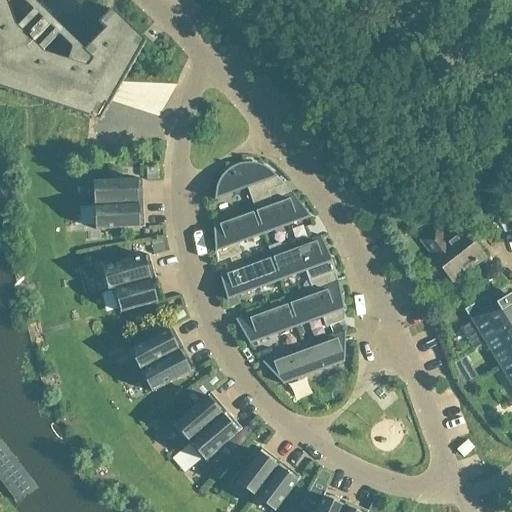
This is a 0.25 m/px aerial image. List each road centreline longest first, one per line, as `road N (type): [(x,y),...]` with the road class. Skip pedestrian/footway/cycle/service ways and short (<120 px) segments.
road 1 (residential): [(211,62),(178,109),(175,199),(191,281),(219,344),(247,383),(315,444),(407,489),(453,482)]
road 2 (residential): [(211,62),(310,180),(375,280),(453,482)]
road 3 (residential): [(511,89),(389,0)]
